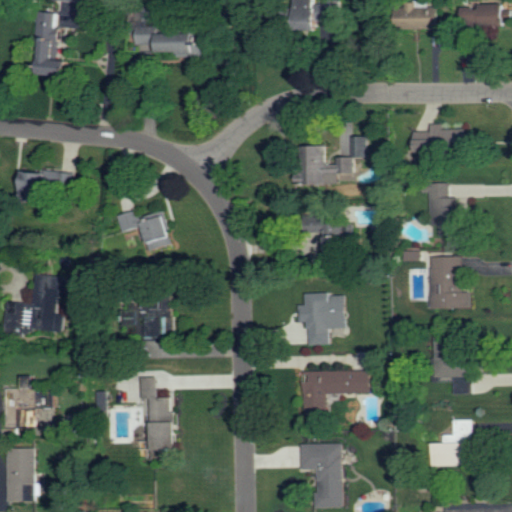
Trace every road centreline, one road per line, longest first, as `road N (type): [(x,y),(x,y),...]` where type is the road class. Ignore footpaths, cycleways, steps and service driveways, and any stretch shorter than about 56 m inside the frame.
road 1 (residential): [(246,511),(240,267),(219,203),(198,174),(162,151),(125,139),(0,126)]
road 2 (residential): [(511,94),(313,95),(242,128),(198,174)]
